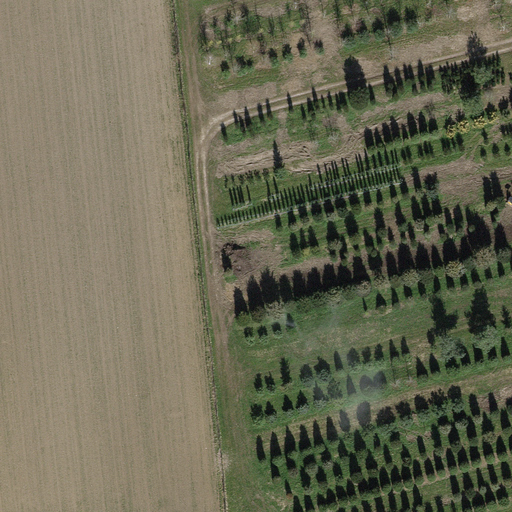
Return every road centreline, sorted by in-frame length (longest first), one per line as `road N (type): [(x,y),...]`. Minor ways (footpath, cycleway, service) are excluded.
road 1 (track): [(224,385),(197,139),(221,115),(511,42)]
road 2 (track): [(224,385),(511,313)]
